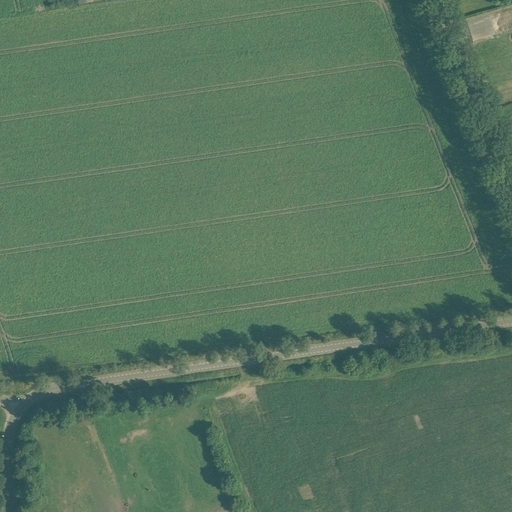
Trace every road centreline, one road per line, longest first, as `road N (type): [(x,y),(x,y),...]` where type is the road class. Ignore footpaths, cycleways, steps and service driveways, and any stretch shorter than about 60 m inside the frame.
road 1 (unclassified): [(7,422),(50,395),(511,322)]
road 2 (unclassified): [(511,193),(437,0)]
